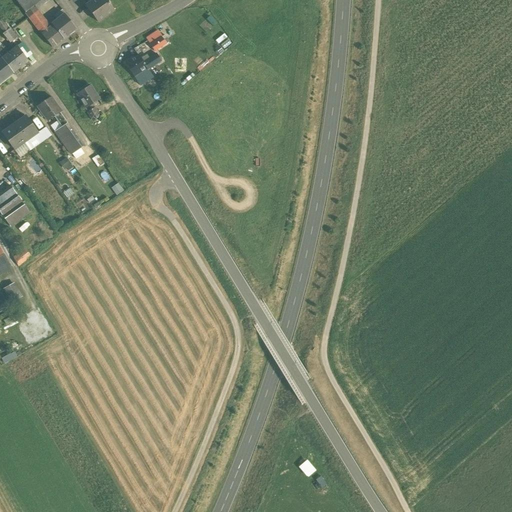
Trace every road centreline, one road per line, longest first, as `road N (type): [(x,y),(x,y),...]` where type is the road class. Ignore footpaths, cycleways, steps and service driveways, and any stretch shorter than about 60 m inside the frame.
road 1 (residential): [(380,511),(98,47)]
road 2 (track): [(407,511),(322,350),(372,100),(376,0)]
road 3 (primary): [(220,511),(274,369),(309,244),(342,0)]
road 4 (track): [(173,511),(239,344),(235,323),(155,196),(174,175)]
road 5 (track): [(150,134),(171,122),(183,125),(228,201),(244,206),(252,195),(231,182)]
